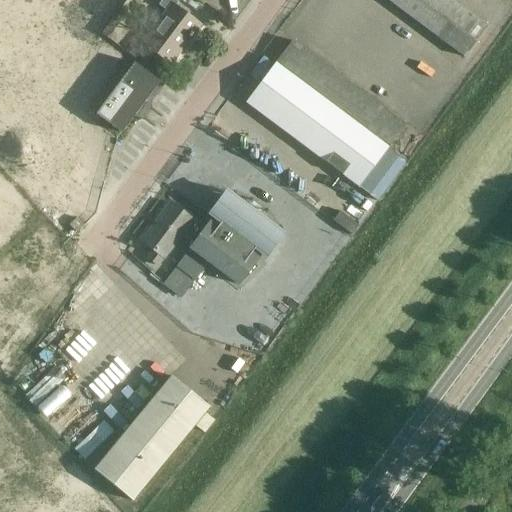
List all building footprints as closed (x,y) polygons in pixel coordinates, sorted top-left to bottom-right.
[(0,0),(0,156),(2,158),(4,161),(49,119),(0,67),(0,0)] [(142,45),(155,55),(171,66),(183,51),(180,49),(198,25),(201,27),(202,26),(175,6),(179,0),(164,0),(160,7),(167,12),(142,45)] [(386,0),(463,57),(485,27),(449,0),(386,0)] [(359,187),(405,126),(291,41),(245,103),(359,187)] [(131,43),(125,52),(135,60),(142,51),(131,43)] [(159,82),(134,63),(95,115),(121,134),(159,82)] [(203,230),(193,244),(190,248),(239,285),(258,267),(254,264),(278,233),(260,219),(263,214),(250,204),(246,210),(229,197),(203,230)] [(182,235),(193,244),(203,230),(192,222),(193,221),(170,203),(141,241),(152,250),(146,258),(157,266),(163,259),(164,259),(182,235)] [(69,225),(76,233),(83,226),(76,218),(69,225)] [(194,425),(204,433),(205,434),(215,421),(205,413),(209,408),(171,376),(94,470),(132,501),(194,425)]
